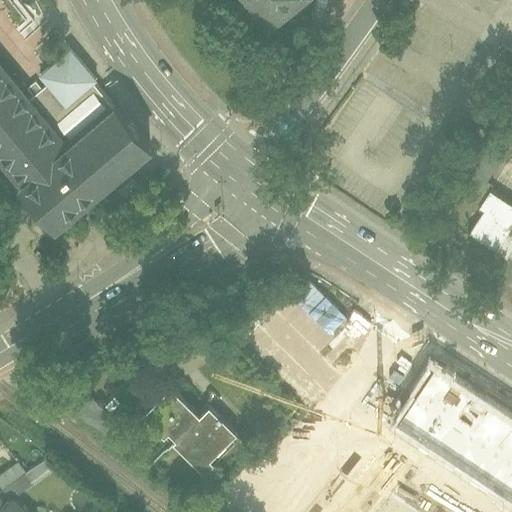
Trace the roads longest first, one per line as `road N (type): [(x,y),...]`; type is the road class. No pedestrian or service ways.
road 1 (tertiary): [(511,345),(250,177)]
road 2 (tertiary): [(250,177),(62,319)]
road 3 (tertiary): [(250,177),(150,78),(97,0)]
road 4 (residential): [(250,177),(342,73),(392,0)]
